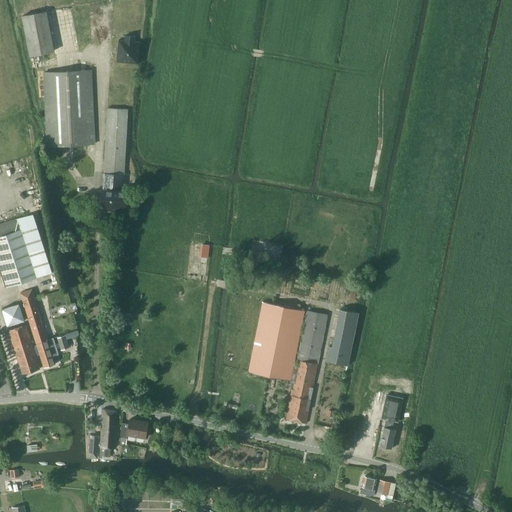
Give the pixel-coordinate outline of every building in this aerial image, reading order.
[(54,51),(46,11),(22,16),(30,55),(54,51)] [(118,40),(117,62),(139,64),(140,42),(135,41),(135,36),(125,35),(124,41),(118,40)] [(43,73),(47,146),(94,144),(90,70),(43,73)] [(100,189),(99,205),(104,211),(113,211),(114,205),(125,206),(126,191),(124,191),(127,135),(129,116),(129,109),(107,108),(103,176),(106,176),(105,189),(103,189),(100,189)] [(49,273),(30,214),(0,223),(0,268),(6,287),(49,273)] [(201,245),(200,257),(207,257),(208,245),(201,245)] [(37,348),(33,349),(35,356),(39,355),(43,368),(55,364),(52,356),(59,354),(53,337),(47,339),(32,289),(20,293),(37,348)] [(286,419),(306,423),(312,393),(328,315),(307,310),(297,360),(299,360),(298,367),(293,366),(305,310),(263,301),(249,372),(295,381),(293,389),(292,389),(286,419)] [(329,345),(326,361),(344,364),(345,365),(348,365),(359,312),(357,312),(340,308),(335,334),(332,346),(329,345)] [(35,356),(33,349),(25,325),(9,330),(22,374),(39,369),(35,356)] [(57,337),(61,349),(68,347),(64,335),(57,337)] [(386,395),(381,418),(386,419),(386,420),(394,421),(398,421),(403,398),(386,395)] [(100,456),(110,456),(111,447),(115,448),(117,411),(102,409),(101,443),(98,443),(99,435),(91,435),(89,455),(97,455),(98,446),(100,446),(100,456)] [(121,422),(121,443),(126,444),(128,435),(145,438),(148,422),(130,419),(129,424),(121,422)] [(394,421),(386,420),(380,446),(392,448),(396,429),(392,428),(394,421)] [(361,492),(373,495),(377,479),(365,476),(361,492)] [(380,480),(377,492),(387,494),(389,482),(382,480),(380,480)]
